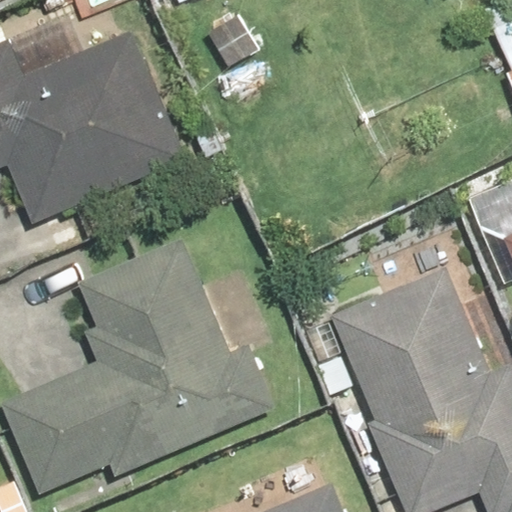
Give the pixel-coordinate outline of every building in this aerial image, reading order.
[(511,2),(484,16),(511,72),(511,2)] [(186,152),(133,26),(24,71),(9,36),(0,39),(0,162),(9,159),(32,215),(186,152)] [(0,404),(0,412),(42,511),(49,511),(274,418),(198,239),(83,287),(113,357),(0,404)] [(490,367),(446,261),(332,308),(375,409),(362,415),(402,511),(411,511),(480,484),(491,511),(496,511),(510,506),(511,511),(511,364),(510,359),(490,367)] [(352,511),(342,488),(284,511),(352,511)]
